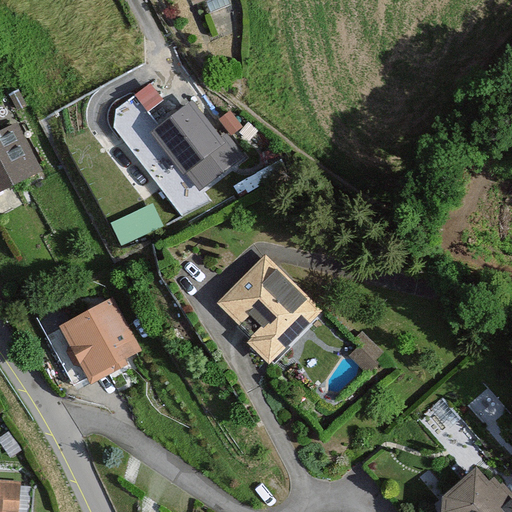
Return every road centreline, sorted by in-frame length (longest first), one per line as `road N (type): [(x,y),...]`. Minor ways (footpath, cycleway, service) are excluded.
road 1 (residential): [(310,500),(201,300),(260,249),(436,289)]
road 2 (residential): [(57,421),(102,426),(238,511)]
